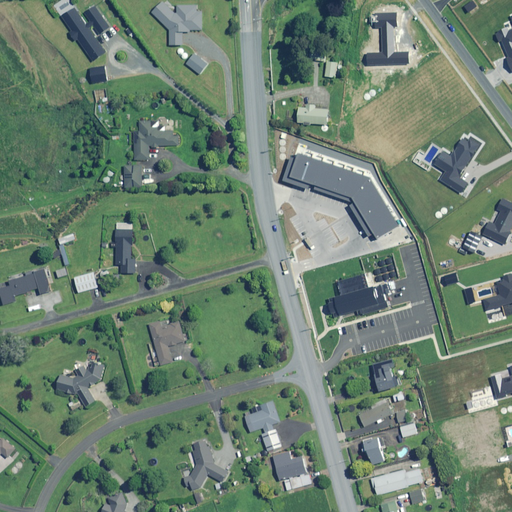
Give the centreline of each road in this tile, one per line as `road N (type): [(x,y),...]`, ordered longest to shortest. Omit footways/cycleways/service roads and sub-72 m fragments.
road 1 (tertiary): [(309,368),(267,216),(247,0)]
road 2 (residential): [(309,368),(104,430),(62,463),(39,511)]
road 3 (unknown): [(255,118),(104,20)]
road 4 (tertiary): [(349,511),(309,368)]
road 5 (residential): [(511,119),(424,0)]
